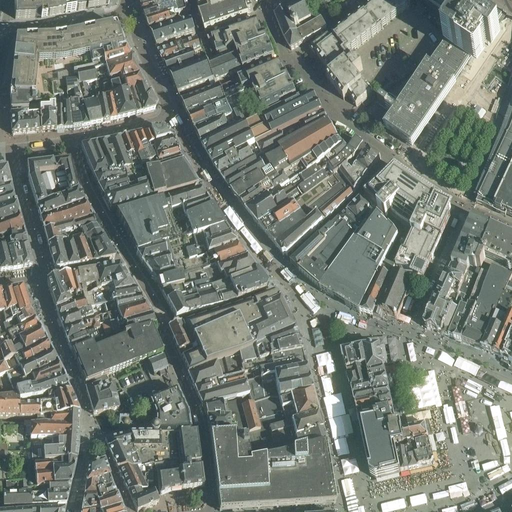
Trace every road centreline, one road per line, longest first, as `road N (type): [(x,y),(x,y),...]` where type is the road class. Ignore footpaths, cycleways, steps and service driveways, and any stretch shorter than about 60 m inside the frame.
road 1 (residential): [(86,412),(39,293),(40,254),(11,148),(0,148)]
road 2 (residential): [(126,0),(128,11),(8,31),(0,79)]
road 3 (residential): [(412,169),(346,123),(303,68),(282,58)]
road 4 (residential): [(412,169),(511,30)]
